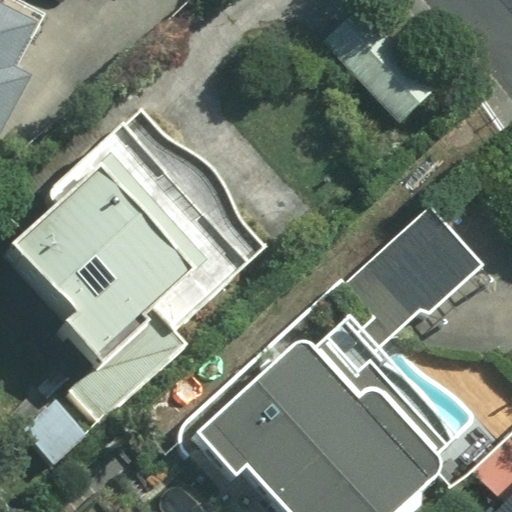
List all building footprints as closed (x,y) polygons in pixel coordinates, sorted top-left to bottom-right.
[(0,0),(0,52),(26,0),(0,0)] [(322,48),(397,130),(436,94),(361,12),(322,48)] [(241,278),(113,139),(0,242),(0,254),(122,387),(241,278)] [(388,358),(479,270),(427,216),(336,304),(388,358)] [(202,436),(277,511),(404,511),(449,468),(310,329),(202,436)] [(48,470),(82,438),(52,406),(18,438),(48,470)]
